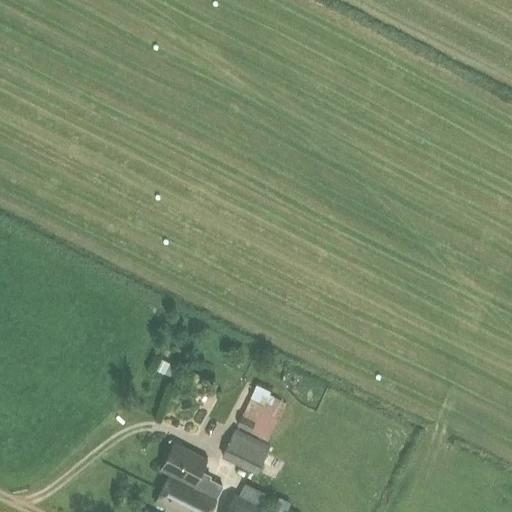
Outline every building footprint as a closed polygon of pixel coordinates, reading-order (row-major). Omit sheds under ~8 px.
[(165,369),(176,358),(166,347),(155,358),(165,369)] [(237,423),(268,438),(286,400),(255,385),(237,423)] [(220,455),(256,472),(270,443),(234,426),(220,455)] [(174,441),(160,468),(192,485),(206,457),(174,441)] [(271,443),(266,453),(286,462),(291,451),(271,443)] [(245,485),(266,494),(271,483),(250,474),(245,485)] [(164,482),(160,491),(206,511),(210,502),(164,482)] [(222,511),(276,511),(234,490),(222,511)] [(202,511),(159,491),(153,502),(165,507),(162,511),(152,511),(145,508),(142,511),(202,511)]
